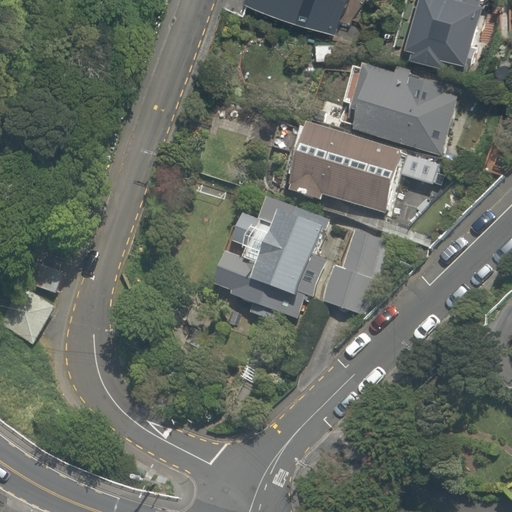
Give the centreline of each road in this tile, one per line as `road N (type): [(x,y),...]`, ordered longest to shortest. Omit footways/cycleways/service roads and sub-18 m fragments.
road 1 (residential): [(202,0),(90,310),(93,347),(128,420),(245,486)]
road 2 (residential): [(245,486),(511,218)]
